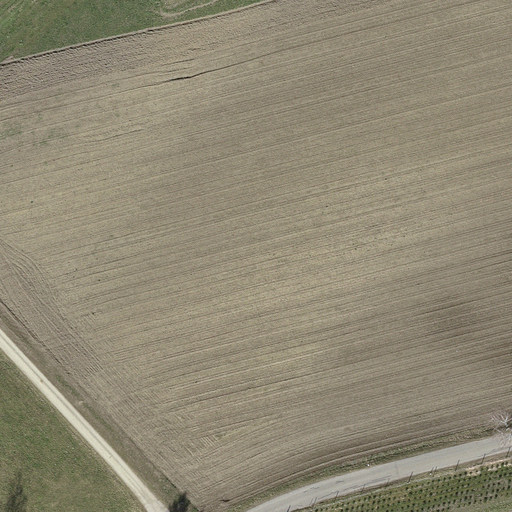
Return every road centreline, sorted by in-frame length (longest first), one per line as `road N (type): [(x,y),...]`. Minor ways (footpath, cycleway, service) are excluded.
road 1 (tertiary): [(511,444),(309,494),(273,511)]
road 2 (track): [(160,511),(0,336)]
